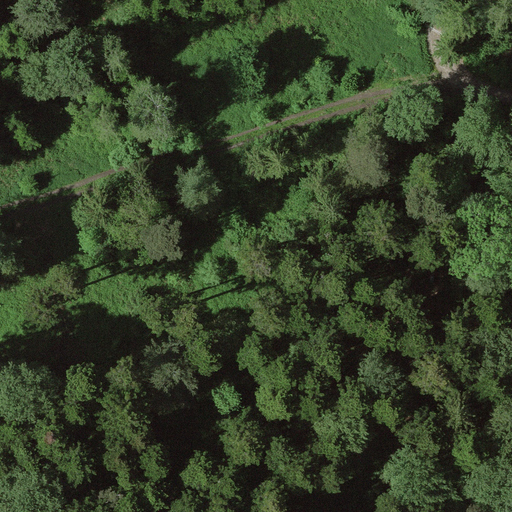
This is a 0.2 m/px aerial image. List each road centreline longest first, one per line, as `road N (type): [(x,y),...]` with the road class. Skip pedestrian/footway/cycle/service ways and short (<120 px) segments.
road 1 (track): [(0,211),(354,100),(441,86),(454,75)]
road 2 (track): [(511,97),(454,75),(438,51),(435,22),(448,0)]
